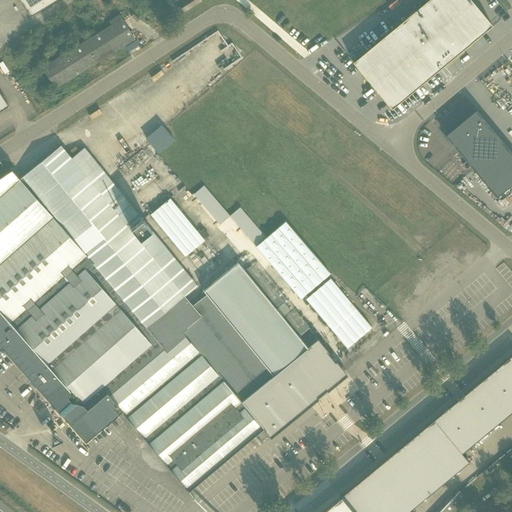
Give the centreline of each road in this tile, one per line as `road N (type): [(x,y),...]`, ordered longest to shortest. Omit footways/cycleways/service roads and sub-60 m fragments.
road 1 (unclassified): [(0,156),(205,17),(227,12),(393,146)]
road 2 (unclassified): [(279,511),(511,320)]
road 3 (unclassified): [(393,146),(511,37)]
road 4 (unclassified): [(511,251),(393,146)]
road 5 (unclassified): [(100,511),(0,440)]
